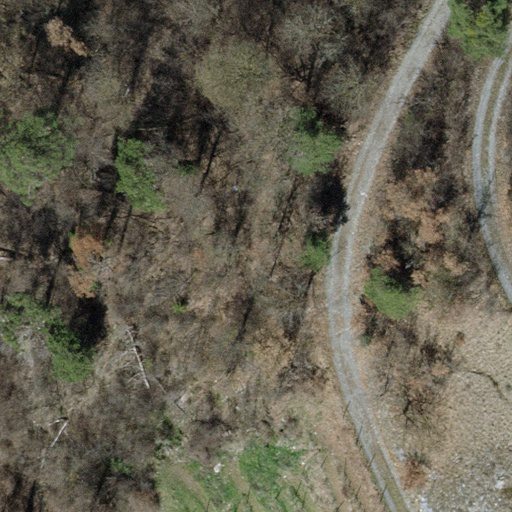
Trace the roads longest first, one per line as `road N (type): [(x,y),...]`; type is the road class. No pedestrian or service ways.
road 1 (track): [(425,0),(358,163),(330,297),(328,358),(390,511)]
road 2 (track): [(511,312),(488,197),(493,108),(511,64)]
